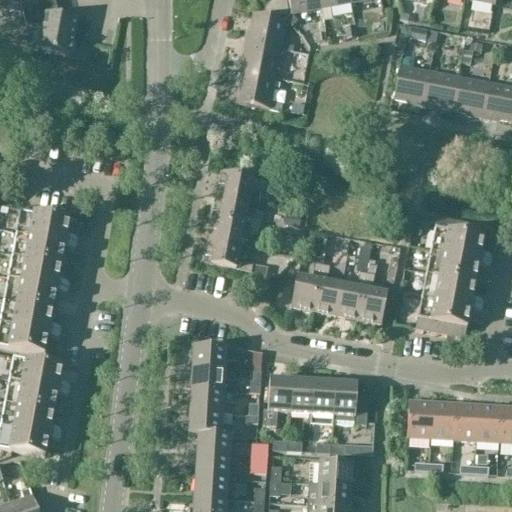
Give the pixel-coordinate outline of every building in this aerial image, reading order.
[(0,0),(0,9),(20,5),(26,28),(43,31),(38,52),(70,58),(77,22),(58,19),(52,0),(0,0)] [(291,18),(321,12),(318,0),(274,0),(271,3),(295,27),(297,24),(291,18)] [(318,0),(321,12),(350,7),(349,0),(318,0)] [(464,0),(464,3),(494,8),(495,0),(464,0)] [(292,30),(295,27),(271,3),(265,9),(263,19),(253,17),(249,39),(247,39),(245,47),(280,53),(286,23),(292,30)] [(246,55),(242,76),(274,84),(280,53),(245,47),(244,54),(246,55)] [(415,109),(422,111),(429,76),(399,70),(393,103),(415,107),(415,109)] [(268,112),(274,84),(242,76),(238,98),(236,98),(234,106),(268,112)] [(431,110),(452,114),(458,82),(429,76),(422,111),(430,112),(431,110)] [(474,120),(481,122),(488,87),(458,82),(452,114),(474,119),(474,120)] [(511,121),(511,92),(488,87),(481,122),(489,123),(490,122),(511,126),(511,121)] [(220,176),(216,199),(248,205),(251,190),(267,193),(268,185),(220,176)] [(216,199),(212,221),(260,230),(261,223),(245,220),(248,205),(216,199)] [(20,214),(16,237),(77,248),(77,246),(75,242),(66,241),(69,223),(20,214)] [(258,238),(260,230),(212,221),(208,244),(240,250),(243,235),(258,238)] [(434,231),(483,241),(485,231),(436,222),(434,231)] [(434,231),(430,255),(491,266),(491,264),(489,260),(480,259),(483,241),(434,231)] [(16,237),(11,259),(61,268),(64,251),(72,253),(76,250),(77,248),(16,237)] [(237,265),(240,250),(208,244),(203,267),(251,276),(253,268),(237,265)] [(430,255),(425,277),(474,286),(478,269),(487,271),(490,268),(491,266),(430,255)] [(57,285),(61,268),(11,259),(7,281),(68,293),(69,291),(66,287),(57,285)] [(290,312),(313,317),(322,269),(314,267),(311,283),(296,280),(290,312)] [(322,269),(313,317),(335,321),(341,289),(326,286),(329,270),(322,269)] [(356,291),(341,289),(335,321),(358,325),(367,277),(359,276),(356,291)] [(374,279),(367,277),(358,325),(380,330),(387,297),(371,294),(374,279)] [(425,277),(421,299),(482,311),(482,309),(480,305),(471,304),(474,286),(425,277)] [(68,295),(68,293),(7,281),(3,304),(52,313),(55,296),(64,298),(68,295)] [(482,313),(482,311),(421,299),(417,322),(466,332),(469,314),(478,316),(482,313)] [(49,330),(52,313),(3,304),(0,319),(0,326),(60,338),(60,336),(58,332),(49,330)] [(503,324),(511,326),(511,312),(506,311),(503,324)] [(464,342),(466,332),(417,322),(415,332),(464,342)] [(60,340),(60,338),(0,326),(0,350),(43,358),(47,341),(56,343),(60,340)] [(193,350),(191,373),(224,375),(225,365),(236,365),(236,353),(225,351),(225,352),(193,350)] [(256,371),(256,350),(248,350),(247,371),(256,371)] [(12,361),(8,384),(69,395),(70,393),(67,389),(58,388),(62,370),(12,361)] [(191,373),(190,394),(235,397),(235,386),(224,386),(224,375),(191,373)] [(260,376),(251,375),(251,376),(250,376),(249,391),(260,392),(260,376)] [(8,384),(4,406),(53,415),(56,398),(65,400),(69,397),(69,395),(8,384)] [(267,416),(277,416),(289,417),(291,385),(269,384),(267,414),(267,416)] [(291,385),(289,417),(311,418),(312,386),(291,385)] [(312,386),(311,418),(310,428),(332,430),(332,428),(334,387),(312,386)] [(356,388),(334,387),(332,428),(366,430),(368,403),(355,402),(356,388)] [(190,394),(189,416),(222,418),(222,406),(235,407),(236,397),(235,397),(190,394)] [(249,405),(248,419),(257,420),(258,405),(249,405)] [(406,442),(430,443),(432,406),(409,405),(406,442)] [(4,406),(0,426),(0,428),(61,440),(61,438),(59,434),(50,432),(53,415),(4,406)] [(432,406),(430,443),(453,444),(455,408),(432,406)] [(453,444),(476,446),(478,409),(455,408),(453,444)] [(478,409),(476,446),(498,447),(501,411),(478,409)] [(511,411),(501,411),(498,447),(511,448),(511,411)] [(267,416),(267,414),(263,414),(262,430),(276,431),(277,416),(267,416)] [(187,438),(197,439),(197,438),(230,440),(231,429),(221,429),(222,418),(189,416),(187,438)] [(257,429),(257,420),(248,419),(245,419),(244,428),(257,429)] [(60,442),(61,440),(0,428),(0,452),(44,461),(48,443),(56,445),(60,442)] [(197,438),(197,439),(196,459),(229,462),(230,440),(197,438)] [(272,456),(287,456),(287,447),(272,446),(272,456)] [(287,447),(287,456),(301,457),(301,447),(287,447)] [(256,449),(255,463),(266,464),(267,450),(256,449)] [(315,458),(330,459),(330,449),(316,449),(315,458)] [(330,449),(330,459),(344,460),(345,450),(330,449)] [(196,459),(195,481),(227,483),(229,462),(196,459)] [(254,478),(265,478),(266,464),(255,463),(254,478)] [(317,489),(352,491),(352,484),(355,483),(355,473),(353,471),(351,471),(351,468),(319,467),(317,489)] [(414,475),(429,476),(429,468),(414,467),(414,475)] [(0,469),(0,477),(2,485),(8,483),(3,468),(0,469)] [(429,468),(429,476),(442,477),(442,469),(429,468)] [(459,478),(474,479),(475,471),(459,470),(459,478)] [(475,471),(474,479),(487,480),(488,472),(475,471)] [(270,486),(280,486),(281,472),(271,472),(270,486)] [(195,481),(193,502),(226,505),(227,483),(195,481)] [(279,501),(280,486),(270,486),(269,501),(279,501)] [(352,491),(317,489),(308,488),(307,510),(316,510),(344,511),(348,511),(350,497),(352,497),(352,491)] [(22,503),(10,507),(11,511),(35,511),(29,492),(20,496),(22,503)] [(255,493),(254,506),(264,507),(265,494),(255,493)] [(230,511),(247,511),(247,498),(230,499),(230,511)] [(193,502),(192,511),(225,511),(226,505),(193,502)]
